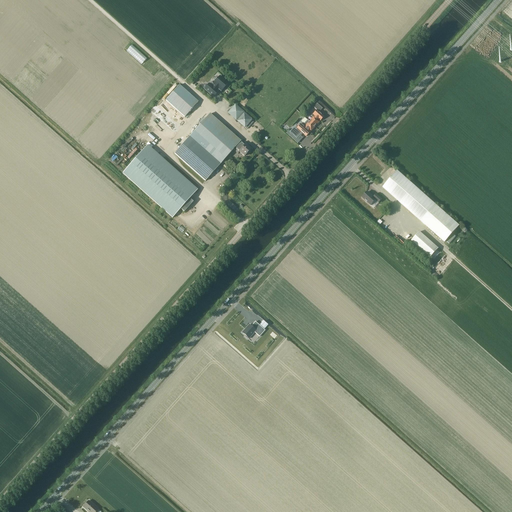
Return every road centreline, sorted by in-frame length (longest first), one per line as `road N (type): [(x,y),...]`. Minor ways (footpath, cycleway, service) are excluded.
road 1 (tertiary): [(39,511),(497,0)]
road 2 (unclassified): [(0,501),(448,0)]
road 3 (track): [(212,196),(164,152),(207,103)]
road 4 (track): [(184,82),(91,0)]
